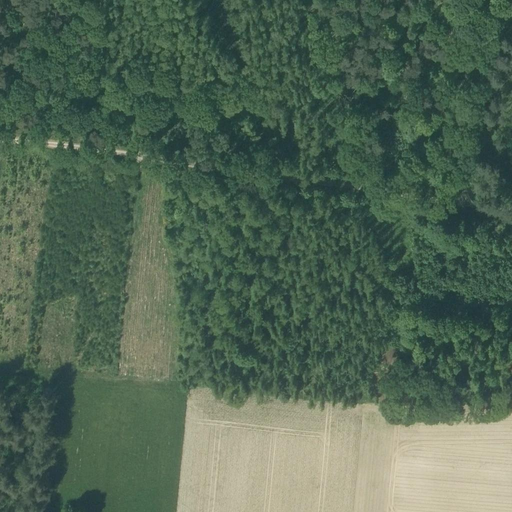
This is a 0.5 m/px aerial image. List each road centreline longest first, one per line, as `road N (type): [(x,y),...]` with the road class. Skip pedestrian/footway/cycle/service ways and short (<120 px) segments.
road 1 (track): [(460,204),(0,140)]
road 2 (track): [(148,157),(149,255),(124,392)]
road 3 (track): [(460,204),(479,73),(504,0)]
road 4 (track): [(511,364),(446,368),(426,357),(387,358)]
